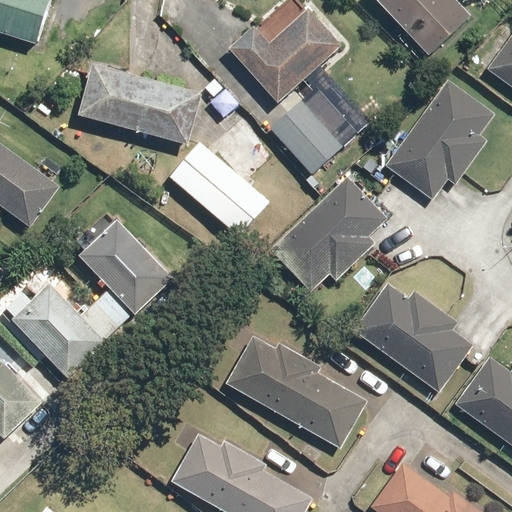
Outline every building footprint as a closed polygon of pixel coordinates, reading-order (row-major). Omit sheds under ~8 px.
[(0,0),(0,29),(41,46),(59,0),(0,0)] [(368,127),(340,95),(341,94),(319,71),(347,47),(306,0),(284,0),(235,42),(285,100),(289,97),(298,106),(276,125),(318,172),(368,127)] [(474,8),(465,0),(378,0),(431,51),(474,8)] [(511,47),(496,68),(511,80),(511,47)] [(88,114),(194,141),(206,92),(100,65),(88,114)] [(452,83),(396,162),(443,194),(498,116),(452,83)] [(242,118),(212,144),(244,180),(274,154),(242,118)] [(0,190),(42,220),(67,185),(0,138),(0,190)] [(350,180),(286,241),(330,287),(394,226),(350,180)] [(86,255),(118,288),(87,317),(58,285),(22,318),(61,360),(73,373),(178,275),(157,252),(155,254),(124,220),(86,255)] [(390,286),(354,332),(434,394),(470,348),(390,286)] [(263,333),(232,385),(341,449),(372,397),(263,333)] [(0,439),(5,435),(8,438),(47,401),(0,351),(0,439)] [(511,378),(481,356),(447,404),(511,449),(511,378)] [(209,424),(182,476),(251,511),(305,511),(321,482),(209,424)] [(371,511),(470,511),(402,466),(371,511)] [(77,511),(55,495),(41,511),(77,511)]
